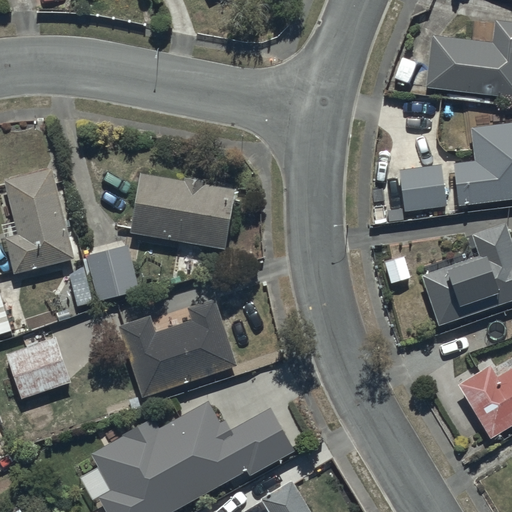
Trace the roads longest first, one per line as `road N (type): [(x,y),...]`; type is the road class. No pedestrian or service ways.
road 1 (residential): [(323,113),(312,229),(321,286),(346,363),(431,511)]
road 2 (residential): [(0,67),(102,69),(323,113)]
